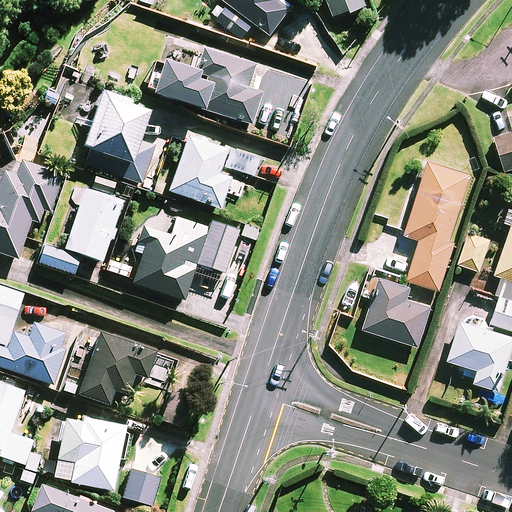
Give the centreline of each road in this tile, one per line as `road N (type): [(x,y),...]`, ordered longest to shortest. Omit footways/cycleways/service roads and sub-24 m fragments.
road 1 (tertiary): [(257,396),(334,175),(374,95),(447,0)]
road 2 (tertiary): [(257,396),(511,478)]
road 3 (residential): [(218,511),(257,396)]
